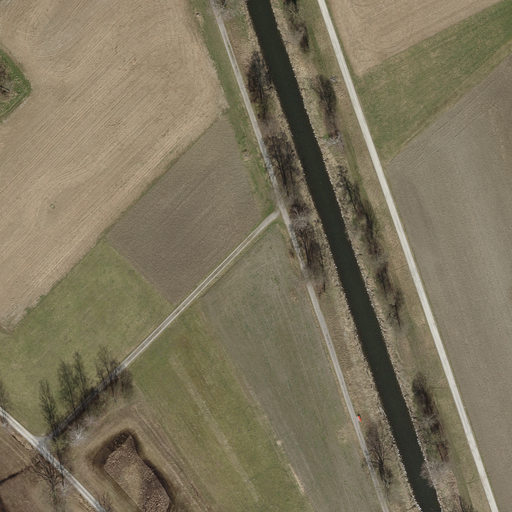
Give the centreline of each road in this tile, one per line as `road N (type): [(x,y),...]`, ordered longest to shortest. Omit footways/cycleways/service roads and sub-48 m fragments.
road 1 (track): [(319,0),(494,511)]
road 2 (track): [(42,447),(285,212)]
road 3 (track): [(285,212),(386,511)]
road 4 (track): [(212,0),(285,212)]
road 5 (track): [(375,163),(511,43)]
road 6 (track): [(0,410),(102,511)]
